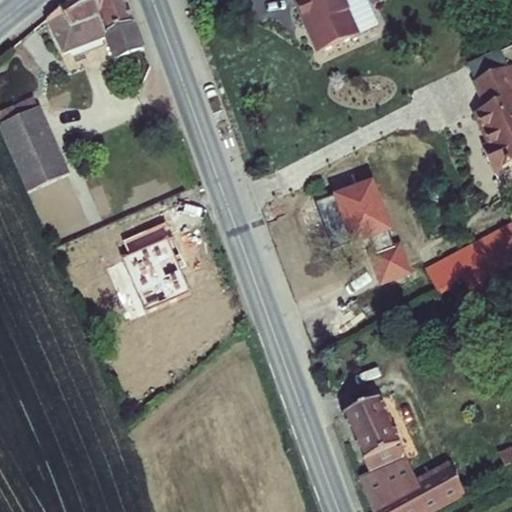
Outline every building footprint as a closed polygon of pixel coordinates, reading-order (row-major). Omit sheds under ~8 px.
[(73,0),(47,21),(63,55),(107,38),(116,63),(144,52),(124,0),(73,0)] [(293,0),(319,55),(377,29),(363,0),(293,0)] [(484,151),(494,174),(511,166),(511,67),(475,84),(487,110),(476,115),(491,148),(484,151)] [(39,109),(0,126),(0,131),(28,194),(69,176),(60,155),(39,109)] [(427,272),(438,294),(464,280),(474,300),(511,279),(511,228),(511,226),(427,272)] [(370,476),(360,479),(373,511),(432,511),(464,495),(452,469),(419,487),(380,400),(344,416),(370,476)] [(511,450),(500,455),(506,469),(511,466),(511,450)]
